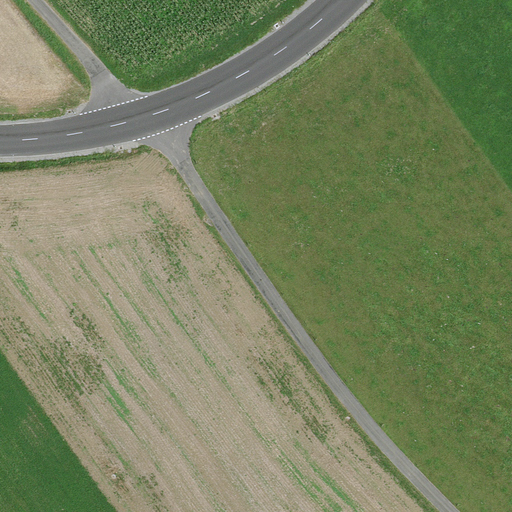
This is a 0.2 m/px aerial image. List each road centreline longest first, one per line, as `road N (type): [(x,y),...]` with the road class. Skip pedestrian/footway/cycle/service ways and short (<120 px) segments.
road 1 (track): [(455,511),(359,415),(302,339),(170,141),(159,112)]
road 2 (tertiary): [(0,138),(68,135),(159,112),(275,54),(341,0)]
road 3 (track): [(117,123),(92,62),(34,0)]
